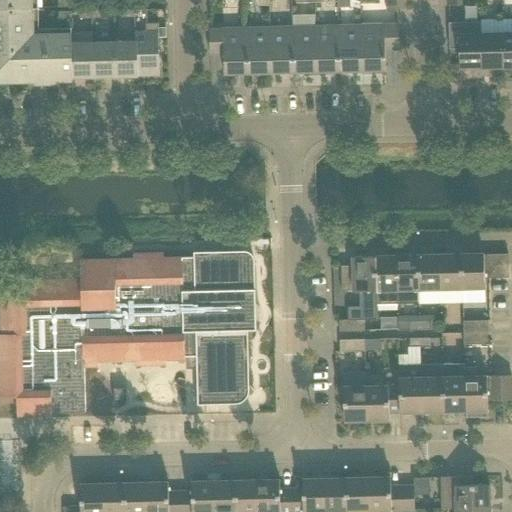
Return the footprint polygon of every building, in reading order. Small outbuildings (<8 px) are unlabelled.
[(0,0),(0,33),(20,33),(34,33),(34,29),(33,0),(0,0)] [(397,12),(397,0),(386,0),(387,12),(397,12)] [(138,42),(139,76),(160,76),(159,23),(146,24),(146,32),(135,32),(135,42),(138,42)] [(450,51),(459,50),(460,69),(475,68),(475,76),(483,76),(482,34),(481,23),(449,24),(450,51)] [(399,49),(399,24),(362,25),(363,71),(386,70),(386,50),(399,49)] [(340,72),(344,71),(363,71),(362,25),(339,26),(340,72)] [(317,72),(316,26),(293,27),(294,73),(317,72)] [(340,72),(339,26),(316,26),(317,72),(340,72)] [(271,73),(270,27),(247,28),(248,74),(271,73)] [(294,73),(293,27),(270,27),(271,73),(294,73)] [(46,29),(47,85),(59,85),(59,79),(73,79),(72,43),(72,28),(46,29)] [(247,28),(210,29),(210,54),(224,54),(225,74),(248,74),(247,28)] [(46,29),(34,29),(34,33),(20,33),(21,80),(35,79),(35,86),(47,85),(46,29)] [(511,32),(503,33),(504,68),(511,67),(511,32)] [(0,80),(21,80),(20,33),(0,33),(0,80)] [(482,34),(483,76),(490,76),(490,68),(504,68),(503,33),(482,34)] [(94,43),(95,78),(117,78),(116,42),(94,43)] [(139,76),(138,42),(135,42),(116,42),(117,78),(139,77),(139,76)] [(72,43),(73,79),(95,78),(94,43),(72,43)] [(0,396),(17,397),(18,417),(53,416),(52,413),(86,412),(85,366),(99,367),(99,361),(123,361),(136,361),(136,366),(166,365),(166,360),(186,360),(185,345),(209,344),(209,324),(189,325),(189,323),(180,323),(179,312),(208,311),(208,295),(203,296),(203,276),(183,277),(183,258),(164,258),(164,253),(134,254),(134,259),(81,260),(81,279),(19,281),(19,300),(0,301),(1,334),(0,334),(0,396)] [(462,302),(461,254),(439,255),(441,302),(462,302)] [(484,255),(484,254),(461,254),(462,302),(485,301),(485,278),(510,277),(509,266),(485,266),(484,255)] [(509,266),(509,254),(484,255),(485,266),(509,266)] [(395,256),(397,303),(419,303),(419,290),(418,290),(417,255),(395,256)] [(439,255),(417,255),(418,290),(419,290),(419,303),(441,302),(439,255)] [(375,291),(374,256),(353,257),(353,266),(342,266),(342,291),(354,291),(354,304),(377,304),(377,291),(375,291)] [(395,256),(374,256),(375,291),(377,291),(377,304),(397,303),(395,256)] [(269,304),(268,257),(254,258),(255,304),(269,304)] [(340,320),(340,332),(365,331),(365,319),(340,320)] [(478,321),(464,321),(463,321),(464,333),(489,333),(489,320),(478,321)] [(410,321),(398,322),(398,330),(410,330),(410,321)] [(410,330),(420,329),(419,321),(410,321),(410,330)] [(430,321),(419,321),(420,329),(431,329),(430,321)] [(464,345),(489,344),(489,333),(464,333),(464,345)] [(421,346),(420,338),(411,338),(411,347),(421,346)] [(431,338),(420,338),(421,346),(431,346),(431,338)] [(340,340),(340,352),(365,351),(365,350),(365,339),(340,340)] [(365,339),(365,350),(381,350),(381,339),(365,339)] [(399,385),(400,413),(423,412),(421,365),(421,346),(411,347),(408,347),(408,354),(399,354),(399,385)] [(421,365),(423,412),(444,412),(443,377),(443,364),(421,365)] [(443,377),(444,412),(466,411),(465,377),(464,377),(464,367),(464,364),(443,364),(443,377)] [(465,377),(466,411),(488,411),(488,400),(488,388),(511,387),(511,381),(511,376),(476,376),(476,367),(464,367),(464,377),(465,377)] [(366,372),(343,372),(345,422),(367,421),(366,386),(366,372)] [(390,413),(400,413),(399,385),(366,386),(367,421),(390,420),(390,413)] [(491,401),(511,399),(511,387),(488,388),(488,400),(491,400),(491,401)] [(473,476),(442,477),(443,508),(456,508),(491,507),(490,485),(473,485),(473,476)] [(347,511),(369,511),(368,477),(347,478),(347,511)] [(391,477),(368,477),(369,511),(382,511),(403,511),(403,486),(391,486),(391,477)] [(326,511),(347,511),(347,478),(325,479),(326,511)] [(326,511),(325,479),(303,479),(303,489),(292,489),(292,511),(326,511)] [(258,511),(257,480),(236,481),(236,511),(258,511)] [(257,480),(258,511),(292,511),(292,489),(280,489),(280,480),(257,480)] [(214,511),(214,481),(192,482),(192,491),(180,492),(180,511),(214,511)] [(214,481),(214,511),(236,511),(236,481),(214,481)] [(169,492),(169,482),(146,483),(146,511),(180,511),(180,492),(169,492)] [(103,511),(125,511),(125,483),(103,484),(103,511)] [(146,511),(146,483),(125,483),(125,511),(146,511)] [(69,507),(69,511),(103,511),(103,484),(81,484),(81,507),(69,507)] [(414,486),(403,486),(403,511),(415,511),(414,486)]
